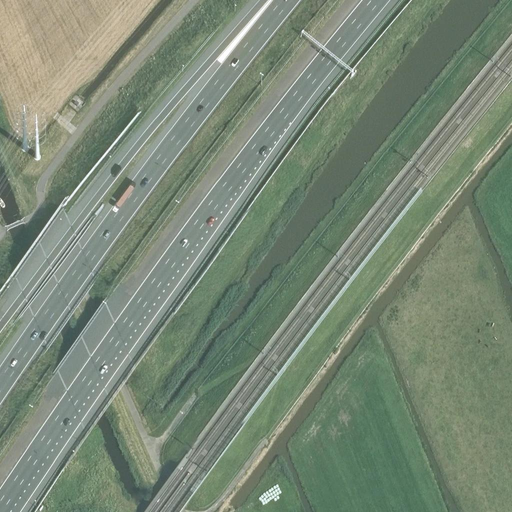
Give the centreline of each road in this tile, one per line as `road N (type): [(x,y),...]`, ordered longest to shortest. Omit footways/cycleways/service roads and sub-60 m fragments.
road 1 (motorway): [(0,508),(198,223),(377,0)]
road 2 (motorway): [(288,0),(164,156),(0,388)]
road 3 (motorway): [(274,0),(202,70),(0,329)]
